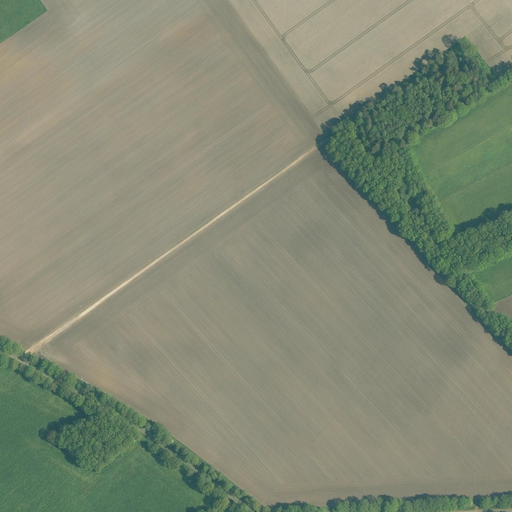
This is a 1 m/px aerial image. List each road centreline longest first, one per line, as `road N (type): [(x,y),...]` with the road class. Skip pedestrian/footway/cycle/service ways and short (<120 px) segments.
road 1 (track): [(511,322),(467,301),(406,188),(376,175),(345,132),(20,359)]
road 2 (unclassified): [(251,511),(135,425),(0,349)]
